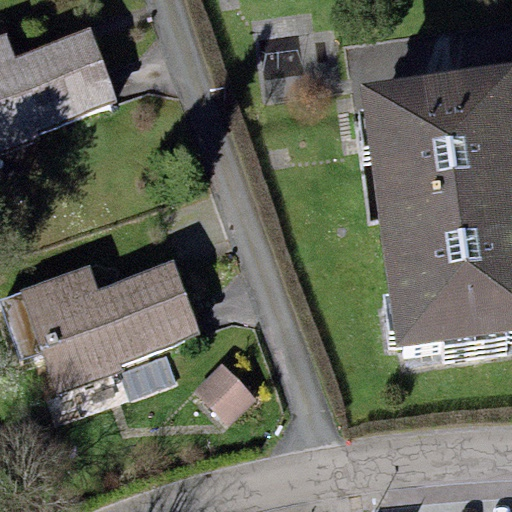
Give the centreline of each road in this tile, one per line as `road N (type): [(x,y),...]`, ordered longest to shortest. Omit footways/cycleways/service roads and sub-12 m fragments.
road 1 (residential): [(165,0),(328,480)]
road 2 (residential): [(328,480),(511,461)]
road 3 (residential): [(209,511),(328,480)]
